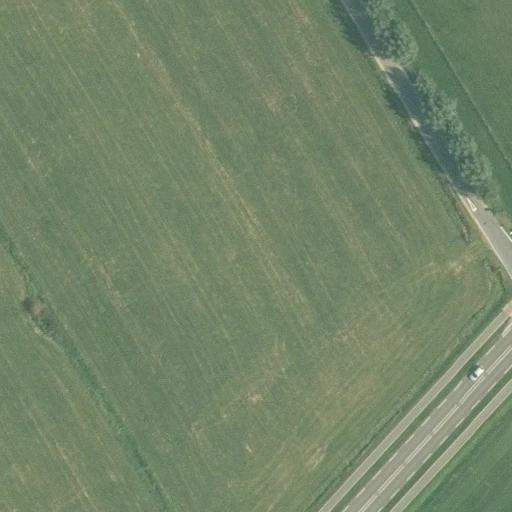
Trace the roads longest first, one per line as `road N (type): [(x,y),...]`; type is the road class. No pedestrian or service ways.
road 1 (unclassified): [(511,259),(357,0)]
road 2 (primary): [(357,511),(511,342)]
